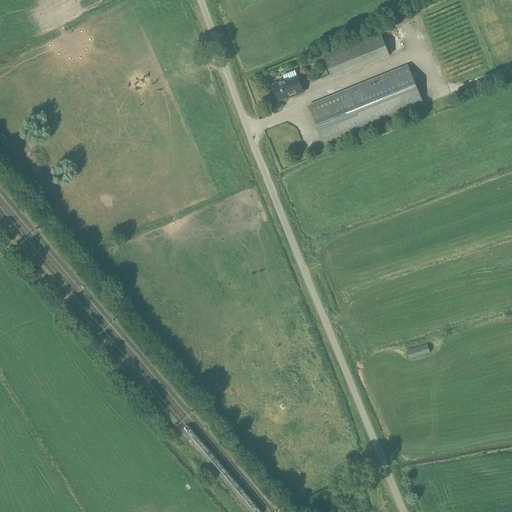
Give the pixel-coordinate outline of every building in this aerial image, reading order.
[(380,33),(372,37),(382,60),(390,56),(380,33)] [(382,60),(372,37),(332,53),(342,76),(382,60)] [(332,53),(324,56),(333,79),(342,76),(332,53)] [(407,65),(309,105),(325,145),(423,105),(407,65)] [(300,71),(301,74),(304,76),(307,74),(308,71),(307,68),(304,67),(301,68),(300,71)] [(304,90),(298,77),(285,82),(284,81),(272,85),(278,100),(304,90)]
